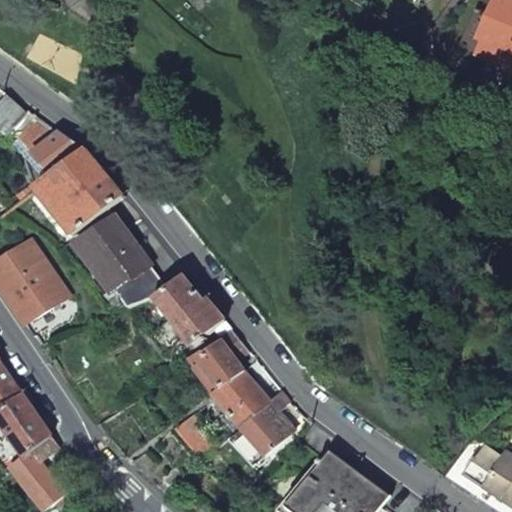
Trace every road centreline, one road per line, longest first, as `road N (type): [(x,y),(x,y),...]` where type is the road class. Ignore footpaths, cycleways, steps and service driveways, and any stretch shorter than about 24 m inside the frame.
road 1 (residential): [(468,511),(313,403),(133,177),(95,139),(0,71)]
road 2 (residential): [(0,320),(85,448),(144,511)]
